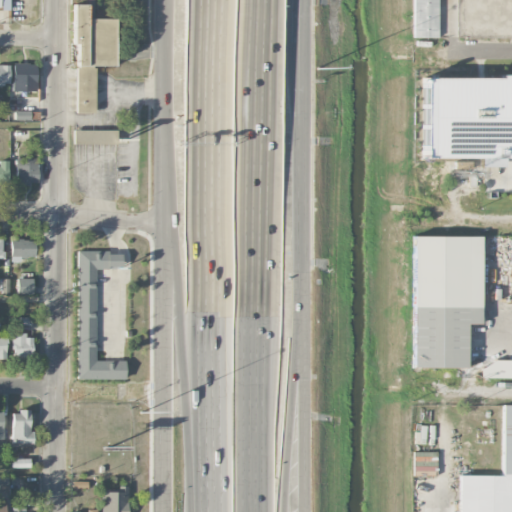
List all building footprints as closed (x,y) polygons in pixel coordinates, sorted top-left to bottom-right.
[(115,66),(115,19),(92,19),(92,0),(85,0),(85,5),(72,5),(72,45),(75,45),(75,114),(94,114),(94,66),(115,66)] [(439,38),(439,0),(412,0),(412,38),(439,38)] [(12,91),(35,92),(36,64),(13,64),(12,91)] [(9,66),(0,66),(0,85),(9,85),(9,66)] [(421,159),(511,158),(511,78),(421,78),(421,159)] [(15,120),(28,120),(28,111),(15,112),(15,120)] [(114,131),(72,130),(72,144),(114,145),(114,131)] [(36,185),(37,159),(16,159),(15,185),(36,185)] [(8,161),(0,160),(0,184),(8,185),(8,161)] [(412,237),(411,368),(464,368),(465,324),(478,324),(478,237),(412,237)] [(11,240),(10,260),(34,260),(34,241),(11,240)] [(77,250),(77,379),(124,379),(123,360),(95,360),(95,270),(107,270),(107,250),(77,250)] [(0,293),(9,294),(9,279),(0,278),(0,293)] [(32,295),(32,278),(17,278),(17,295),(32,295)] [(32,335),(12,335),(12,357),(32,357),(32,335)] [(511,378),(511,361),(480,361),(480,378),(511,378)] [(458,511),(511,511),(511,406),(502,406),(501,476),(459,476),(458,511)] [(12,444),(33,444),(33,432),(29,432),(29,412),(12,411),(12,444)] [(435,472),(436,453),(413,452),(413,471),(435,472)] [(12,468),(30,468),(30,459),(11,460),(12,468)] [(8,478),(0,477),(0,485),(8,486),(8,478)] [(101,492),(101,511),(126,511),(126,486),(116,487),(116,492),(101,492)] [(25,503),(36,503),(36,491),(25,491),(25,503)]
